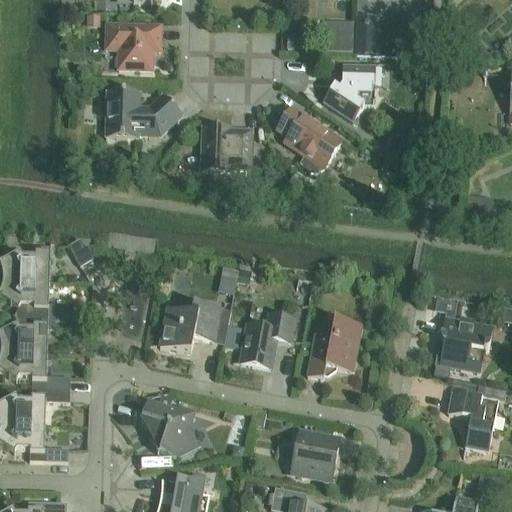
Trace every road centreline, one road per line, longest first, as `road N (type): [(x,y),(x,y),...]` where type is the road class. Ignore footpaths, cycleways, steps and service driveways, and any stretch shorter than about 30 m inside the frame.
road 1 (residential): [(385,423),(134,374),(97,374)]
road 2 (residential): [(196,40),(242,44),(261,62),(255,88),(236,97),(220,98),(199,79)]
